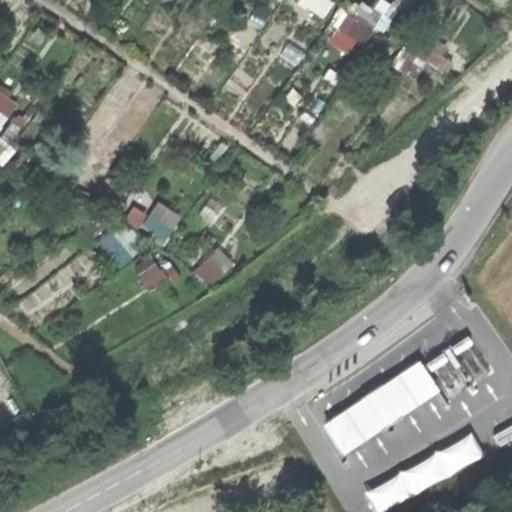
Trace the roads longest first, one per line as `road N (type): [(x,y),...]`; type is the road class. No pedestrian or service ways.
road 1 (residential): [(72,511),(346,352),(446,260),(509,163)]
road 2 (track): [(386,199),(465,105),(511,67)]
